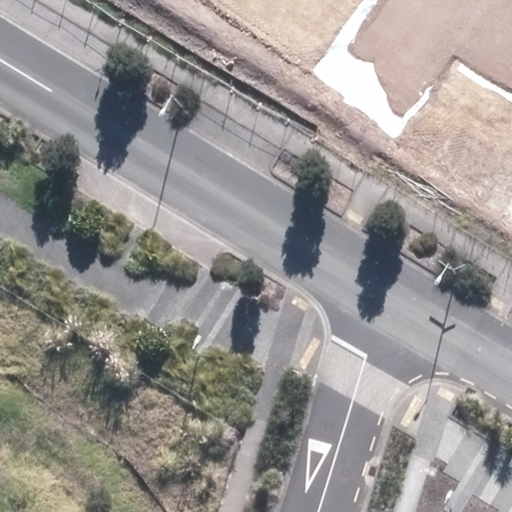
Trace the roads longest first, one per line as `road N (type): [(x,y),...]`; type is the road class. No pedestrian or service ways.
road 1 (residential): [(390,287),(0,58)]
road 2 (unknown): [(270,217),(432,0)]
road 3 (residential): [(390,287),(322,511)]
road 4 (residential): [(511,356),(390,287)]
